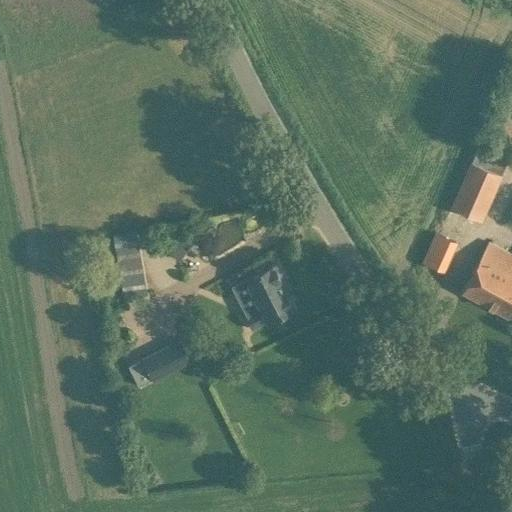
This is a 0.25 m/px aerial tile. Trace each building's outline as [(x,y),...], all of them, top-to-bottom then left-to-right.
[(498,102),(511,108),(511,79),(508,78),(498,102)] [(451,207),(481,220),(501,174),(472,161),(451,207)] [(434,231),(421,260),(444,270),(456,241),(434,231)] [(161,248),(179,260),(189,247),(172,234),(161,248)] [(471,273),(461,291),(489,306),(511,318),(511,273),(508,271),(511,264),(511,253),(488,241),(471,273)] [(120,278),(143,274),(141,261),(118,265),(120,278)] [(276,261),(245,277),(261,308),(246,315),(252,328),(267,320),(267,321),(292,308),(278,280),(283,277),(276,261)] [(127,365),(139,387),(192,359),(181,337),(127,365)] [(339,458),(355,460),(356,452),(340,449),(339,458)] [(156,465),(145,473),(155,488),(167,480),(156,465)]
